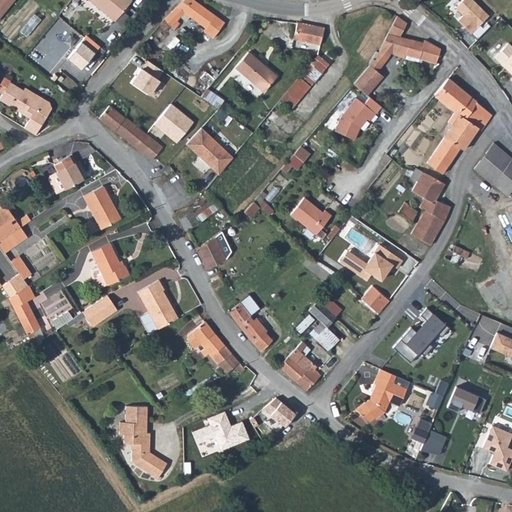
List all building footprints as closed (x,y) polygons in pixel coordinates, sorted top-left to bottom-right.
[(0,0),(0,10),(8,0),(0,0)] [(93,0),(114,16),(127,0),(93,0)] [(195,0),(183,0),(166,20),(174,26),(187,12),(198,21),(208,9),(195,0)] [(473,0),(462,0),(455,8),(464,17),(459,21),(472,34),(490,16),(473,0)] [(208,9),(198,21),(206,27),(204,30),(210,34),(220,19),(208,9)] [(408,18),(398,13),(389,31),(401,34),(408,18)] [(220,19),(210,34),(213,37),(225,22),(220,19)] [(326,25),(300,21),(297,39),(324,42),(326,25)] [(436,60),(442,47),(426,37),(425,39),(401,34),(389,31),(380,50),(391,55),(392,52),(406,55),(407,52),(436,60)] [(68,60),(82,70),(101,47),(87,36),(68,60)] [(511,47),(507,43),(494,57),(510,72),(511,70),(511,77),(509,80),(511,82),(511,47)] [(273,75),(244,50),(232,65),(261,89),(273,75)] [(319,55),(315,63),(313,67),(306,75),(311,80),(319,72),(323,75),(331,61),(319,55)] [(131,84),(150,96),(161,82),(158,80),(163,72),(147,62),(131,84)] [(355,81),(369,93),(385,74),(371,62),(355,81)] [(311,80),(316,84),(323,76),(323,75),(319,72),(311,80)] [(306,75),(280,104),(290,112),(316,84),(311,80),(306,75)] [(478,99),(450,77),(437,93),(461,112),(465,115),(478,99)] [(25,126),(35,132),(36,131),(51,106),(50,101),(37,94),(35,95),(10,80),(0,96),(0,97),(10,104),(12,102),(20,106),(18,108),(31,116),(25,126)] [(202,98),(218,107),(214,115),(221,119),(231,102),(207,89),(202,98)] [(337,127),(356,136),(362,124),(369,115),(372,117),(377,110),(358,94),(343,112),(337,127)] [(494,112),(478,99),(465,115),(461,112),(446,133),(459,144),(463,147),(478,126),(482,128),(494,112)] [(99,116),(115,129),(119,123),(124,128),(131,120),(126,116),(124,117),(109,104),(99,116)] [(154,125),(177,143),(194,123),(170,104),(154,125)] [(119,123),(115,129),(152,159),(163,146),(131,120),(124,128),(119,123)] [(203,126),(187,142),(212,166),(228,150),(203,126)] [(437,156),(428,175),(443,183),(450,168),(444,165),(459,144),(446,133),(431,152),(437,156)] [(501,198),(511,186),(511,153),(496,139),(472,167),(470,171),(501,198)] [(288,174),(293,166),(299,170),(311,152),(300,145),(282,171),(288,174)] [(228,150),(212,166),(218,174),(234,156),(228,150)] [(56,171),(65,187),(84,177),(75,161),(77,160),(72,152),(55,162),(59,170),(56,171)] [(165,170),(153,178),(165,198),(169,205),(182,197),(165,170)] [(56,192),(65,187),(56,171),(48,176),(56,192)] [(431,243),(434,238),(445,218),(451,204),(437,198),(443,183),(428,175),(421,172),(412,191),(431,199),(412,232),(431,243)] [(120,219),(103,186),(84,196),(100,229),(120,219)] [(305,195),(291,212),(317,232),(332,212),(325,207),(324,209),(305,195)] [(254,198),(245,209),(252,216),(261,204),(254,198)] [(0,237),(20,224),(5,201),(0,204),(0,237)] [(404,203),(399,214),(414,222),(419,210),(404,203)] [(511,204),(501,210),(511,232),(511,251),(511,252),(511,204)] [(180,220),(181,222),(186,229),(199,220),(194,211),(180,220)] [(0,237),(0,245),(3,250),(26,234),(20,224),(0,237)] [(214,233),(197,248),(208,266),(226,255),(214,233)] [(131,273),(127,263),(123,265),(112,241),(93,250),(100,265),(109,283),(109,284),(131,273)] [(445,254),(456,261),(457,262),(462,254),(467,258),(471,252),(458,244),(455,249),(451,246),(445,254)] [(380,245),(368,263),(349,250),(340,263),(366,281),(371,274),(382,281),(393,265),(399,269),(404,261),(380,245)] [(100,287),(109,283),(100,265),(94,268),(93,273),(100,287)] [(0,279),(0,281),(7,293),(27,282),(17,269),(0,279)] [(140,290),(160,327),(180,316),(166,289),(167,287),(162,278),(140,290)] [(7,294),(11,303),(24,296),(25,298),(33,293),(27,281),(27,282),(7,293),(7,294)] [(375,283),(365,294),(363,296),(379,310),(390,298),(375,283)] [(326,292),(320,299),(338,315),(344,308),(326,292)] [(101,310),(114,302),(108,293),(83,310),(92,325),(105,317),(101,310)] [(11,303),(24,330),(30,327),(37,324),(25,298),(24,296),(11,303)] [(320,299),(311,308),(321,319),(323,320),(329,326),(338,316),(338,315),(320,299)] [(118,308),(114,302),(101,310),(105,317),(118,308)] [(244,302),(230,312),(233,316),(253,343),(268,331),(271,329),(266,322),(262,325),(244,302)] [(412,325),(393,345),(411,360),(421,349),(425,353),(433,344),(429,340),(438,331),(442,336),(451,326),(428,306),(422,313),(431,321),(421,333),(412,325)] [(56,329),(74,319),(69,311),(51,321),(56,329)] [(302,334),(315,319),(309,314),(296,329),(302,334)] [(329,326),(323,320),(315,328),(322,334),(329,326)] [(209,353),(211,356),(224,344),(205,322),(189,336),(188,342),(195,349),(201,344),(205,348),(202,352),(206,356),(209,353)] [(322,334),(315,328),(312,331),(333,349),(343,338),(329,326),(322,334)] [(30,342),(32,341),(36,339),(30,327),(24,330),(28,336),(30,342)] [(511,336),(491,328),(485,342),(511,354),(511,336)] [(268,331),(253,343),(262,350),(274,339),(268,331)] [(304,339),(280,365),(293,376),(309,389),(322,373),(315,367),(318,363),(306,352),(312,346),(304,339)] [(218,363),(231,352),(224,344),(211,356),(218,363)] [(235,365),(239,361),(231,352),(218,363),(227,373),(235,365)] [(246,369),(239,361),(235,365),(242,373),(246,369)] [(396,374),(380,367),(374,382),(376,382),(369,398),(356,407),(361,414),(370,419),(374,415),(375,417),(384,410),(389,400),(399,404),(407,387),(393,381),(396,374)] [(430,394),(426,405),(439,410),(450,384),(441,381),(435,396),(430,394)] [(487,398),(457,384),(448,406),(484,422),(487,415),(481,412),(487,398)] [(266,408),(272,413),(283,402),(277,396),(266,408)] [(146,419),(150,419),(151,403),(129,402),(128,417),(122,417),(122,430),(126,431),(126,438),(135,439),(152,440),(153,429),(150,428),(146,428),(146,419)] [(272,413),(277,418),(288,407),(283,402),(272,413)] [(282,424),(285,421),(294,412),(288,407),(277,418),(282,424)] [(511,438),(511,434),(491,426),(481,449),(493,454),(488,464),(507,472),(511,459),(511,450),(508,449),(511,438)] [(429,428),(421,447),(439,454),(447,435),(429,428)] [(135,439),(134,447),(152,448),(152,440),(135,439)] [(169,459),(152,448),(134,447),(134,458),(160,474),(169,459)]
